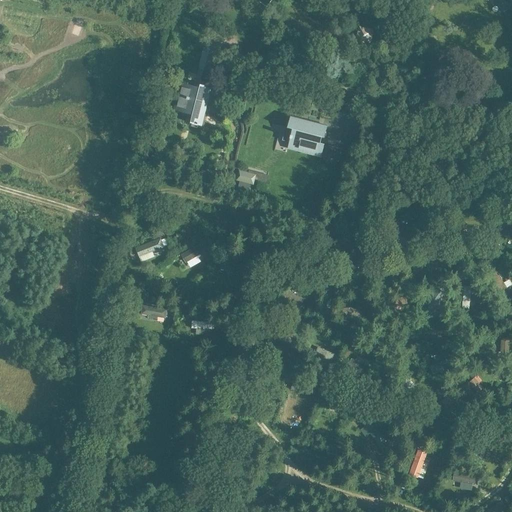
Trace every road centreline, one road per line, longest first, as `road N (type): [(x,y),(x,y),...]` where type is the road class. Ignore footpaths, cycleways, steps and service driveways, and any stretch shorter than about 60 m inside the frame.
road 1 (track): [(511,319),(425,337),(345,329),(331,321),(320,258),(352,197),(393,165),(511,182)]
road 2 (track): [(0,187),(119,223),(154,192),(172,190),(324,241)]
road 3 (track): [(73,479),(158,486),(242,506),(303,482),(411,511)]
road 4 (track): [(511,138),(236,59)]
road 5 (track): [(210,499),(265,291),(278,272),(320,258)]
road 6 (track): [(73,479),(101,368),(79,333),(79,211)]
